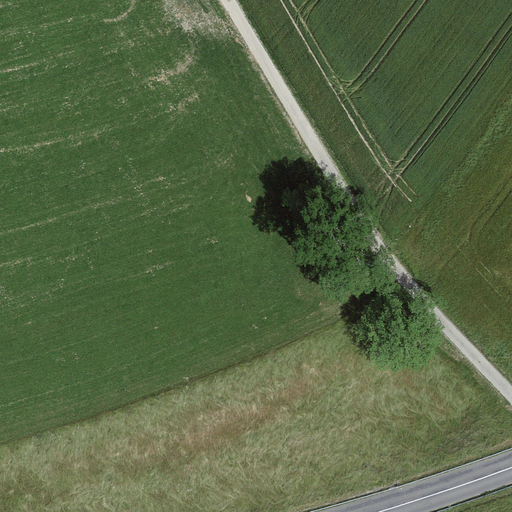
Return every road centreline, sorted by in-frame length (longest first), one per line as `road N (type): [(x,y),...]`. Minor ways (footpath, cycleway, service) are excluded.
road 1 (track): [(229,0),(369,233),(511,395)]
road 2 (tertiary): [(368,511),(511,465)]
